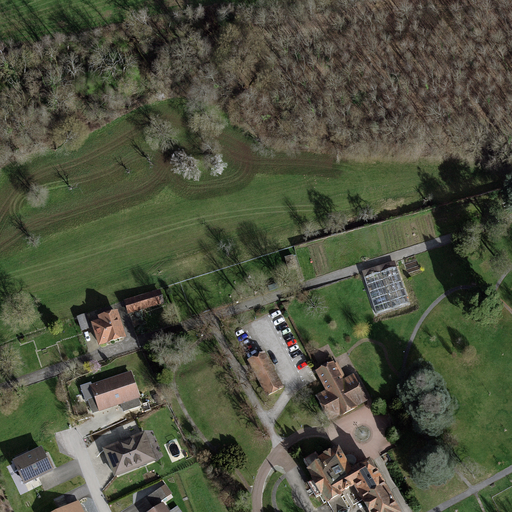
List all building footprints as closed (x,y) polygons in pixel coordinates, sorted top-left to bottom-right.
[(158,293),(125,301),(128,314),(161,306),(158,293)] [(125,335),(118,309),(100,314),(101,320),(93,322),(99,342),(125,335)] [(92,332),(87,315),(78,318),(83,335),(92,332)] [(265,356),(252,362),(268,396),(280,390),(265,356)] [(320,397),(334,419),(367,400),(353,378),(344,383),(333,364),(318,372),(329,392),(320,397)] [(141,401),(132,375),(90,389),(99,416),(141,401)] [(156,462),(145,435),(105,451),(116,478),(156,462)] [(45,449),(13,465),(25,491),(58,475),(45,449)] [(402,511),(375,466),(356,477),(340,449),(310,466),(330,501),(357,485),(373,511),(402,511)] [(155,510),(173,497),(167,488),(149,500),(155,510)] [(85,511),(82,503),(62,511),(85,511)]
